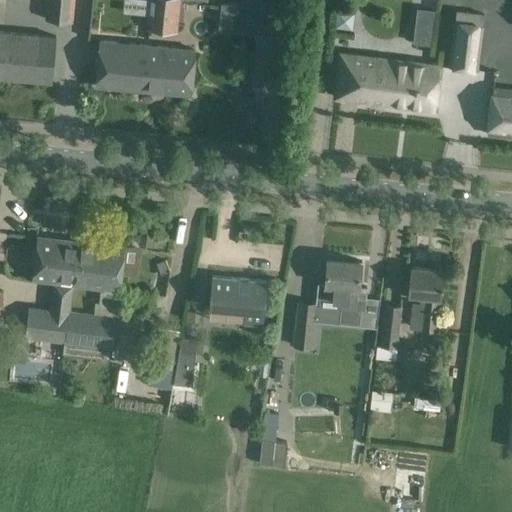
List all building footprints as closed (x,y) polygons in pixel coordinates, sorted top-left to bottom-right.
[(47,0),(45,19),(74,22),(75,0),(47,0)] [(181,0),(205,0),(208,0),(207,0),(149,0),(147,29),(178,32),(181,0)] [(233,30),(259,33),(261,7),(235,4),(233,30)] [(431,44),(435,10),(418,8),(414,42),(431,44)] [(451,66),(477,70),(484,14),(458,11),(451,66)] [(0,77),(51,82),(56,36),(0,30),(0,77)] [(191,94),(193,74),(195,49),(99,41),(95,86),(191,94)] [(434,109),(440,63),(341,50),(335,97),(343,98),(344,95),(356,96),(356,99),(434,109)] [(511,89),(493,87),(487,134),(511,136),(511,89)] [(37,236),(35,256),(32,279),(54,282),(50,309),(29,307),(25,337),(65,342),(68,312),(72,284),(77,241),(37,236)] [(77,241),(72,284),(120,290),(125,247),(77,241)] [(316,298),(319,299),(319,305),(340,307),(338,323),(359,324),(361,309),(365,310),(366,298),(357,297),(358,287),(361,262),(328,258),(325,283),(318,282),(316,298)] [(441,298),(442,290),(444,270),(411,267),(408,295),(424,297),(420,329),(437,331),(440,298),(441,298)] [(267,281),(210,275),(209,308),(244,311),(243,323),(263,325),(267,281)] [(299,302),(294,347),(313,349),(317,303),(299,302)] [(401,306),(386,304),(382,346),(397,348),(401,306)] [(68,312),(65,342),(112,347),(116,317),(68,312)] [(197,338),(181,337),(176,368),(194,370),(197,338)] [(456,381),(460,341),(436,339),(432,378),(456,381)] [(417,372),(417,384),(428,385),(429,373),(417,372)] [(263,411),(259,438),(274,439),(277,413),(263,411)] [(421,503),(424,452),(388,450),(386,501),(421,503)]
